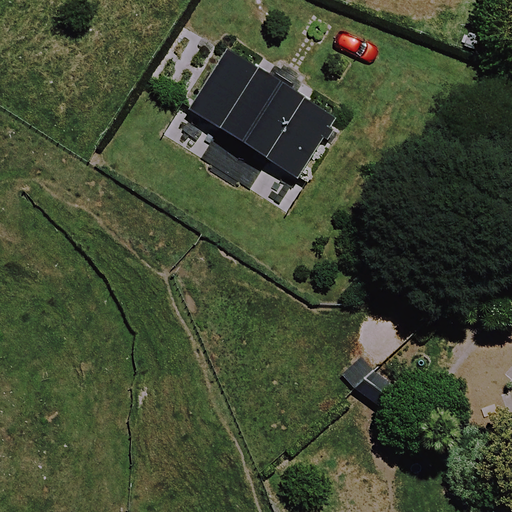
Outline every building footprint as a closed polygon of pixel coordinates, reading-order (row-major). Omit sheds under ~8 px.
[(272,3),(235,12),(244,45),(280,36),(272,3)] [(341,119),(234,51),(193,115),(300,183),(341,119)] [(336,73),(345,97),(392,78),(383,55),(336,73)] [(414,397),(373,364),(350,393),(391,426),(414,397)] [(475,504),(493,481),(469,464),(447,494),(470,511),(475,504)]
